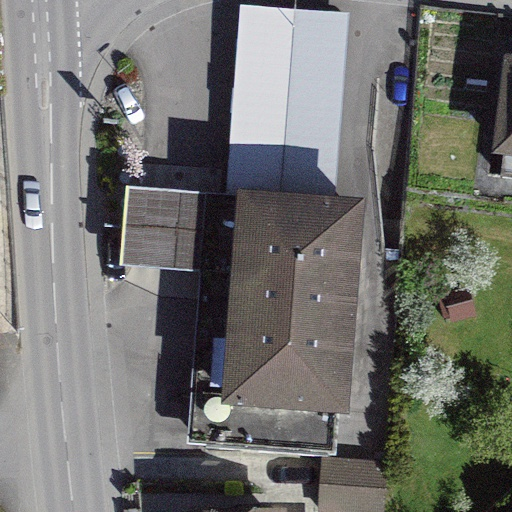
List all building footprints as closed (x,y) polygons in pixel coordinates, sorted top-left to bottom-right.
[(237,7),(223,180),(325,188),(339,15),(237,7)] [(511,71),(499,186),(511,187),(511,71)] [(325,188),(223,180),(222,197),(216,271),(201,450),(327,460),(349,190),(325,188)] [(216,271),(222,197),(122,189),(116,264),(216,271)] [(327,460),(324,511),(341,511),(370,511),(373,462),(327,460)]
